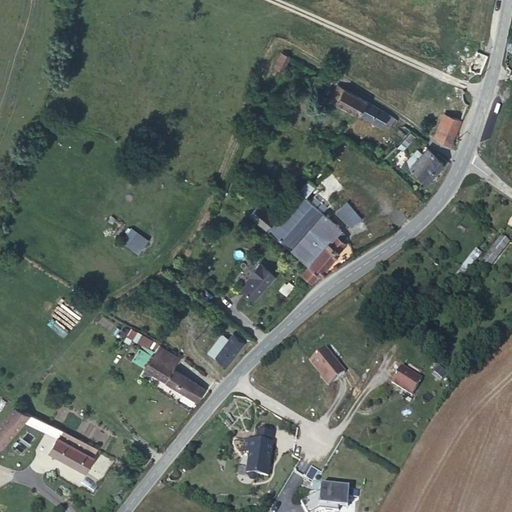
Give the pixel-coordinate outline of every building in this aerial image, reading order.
[(286,63),(278,58),(269,73),(278,78),(286,63)] [(365,104),(329,86),(324,95),(336,101),(335,102),(357,114),(365,104)] [(365,104),(357,114),(382,126),(388,115),(365,104)] [(444,113),(433,137),(450,148),(462,120),(444,113)] [(388,115),(382,126),(388,129),(394,118),(388,115)] [(398,143),(396,145),(405,153),(418,137),(414,133),(411,131),(398,144),(398,143)] [(425,149),(410,168),(426,183),(442,165),(425,149)] [(324,190),(309,177),(277,220),(269,232),(310,265),(302,275),(312,283),(345,242),(335,234),(340,228),(332,222),(312,205),(324,190)] [(344,203),(336,213),(352,227),(360,216),(344,203)] [(269,232),(277,220),(259,206),(251,217),(269,232)] [(138,254),(149,239),(131,226),(121,241),(138,254)] [(508,244),(501,238),(484,258),(491,264),(508,244)] [(483,242),(475,253),(481,258),(489,246),(483,242)] [(459,276),(464,280),(467,277),(475,267),(481,258),(475,253),(459,276)] [(253,300),(273,277),(259,264),(249,275),(251,277),(240,289),(253,300)] [(475,267),(467,277),(472,281),(479,270),(475,267)] [(217,339),(208,349),(227,365),(245,343),(233,334),(224,345),(217,339)] [(145,368),(151,372),(159,359),(174,368),(180,357),(159,345),(145,368)] [(342,366),(318,348),(307,363),(324,375),(323,376),(330,382),(342,366)] [(159,359),(151,372),(198,401),(206,387),(174,368),(159,359)] [(402,368),(393,383),(413,396),(422,380),(402,368)] [(16,408),(0,429),(0,447),(4,451),(29,417),(16,408)] [(98,449),(64,431),(61,438),(59,438),(52,451),(87,470),(98,449)] [(272,447),(247,443),(245,454),(250,455),(246,476),(267,479),(272,447)] [(350,492),(322,490),(322,496),(302,508),(304,511),(339,511),(340,511),(349,511),(350,492)]
